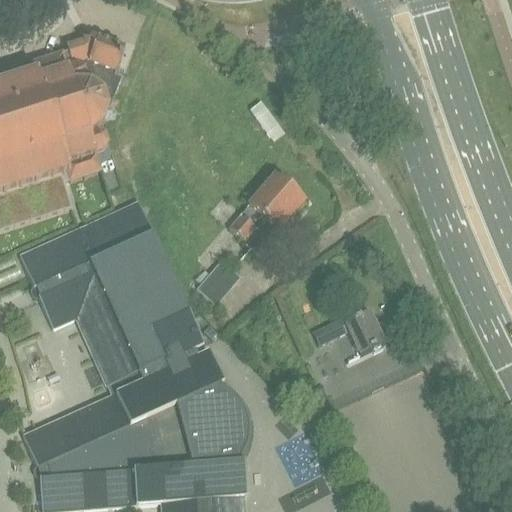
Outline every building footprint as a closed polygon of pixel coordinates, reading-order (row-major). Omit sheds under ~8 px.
[(0,234),(72,211),(74,210),(65,185),(70,183),(71,183),(71,184),(84,180),(84,182),(89,180),(88,179),(101,174),(96,158),(104,156),(109,149),(104,131),(109,116),(109,112),(111,112),(114,105),(119,107),(123,97),(118,95),(123,82),(121,81),(116,79),(126,52),(100,41),(99,43),(92,41),(90,41),(84,44),(83,44),(67,49),(69,55),(64,57),(63,55),(61,56),(61,58),(51,61),(51,59),(46,61),(47,63),(36,66),(36,64),(33,65),(34,69),(25,72),(24,70),(22,71),(22,72),(23,74),(21,78),(3,84),(4,86),(0,87),(0,234)] [(296,194),(293,194),(275,179),(240,220),(241,221),(231,233),(261,259),(307,206),(301,201),(301,198),(296,194)] [(240,462),(242,458),(244,455),(245,452),(247,448),(248,444),(248,441),(249,437),(249,433),(249,429),(245,414),(243,411),(241,408),(239,404),(236,401),(234,399),(231,396),(228,394),(225,392),(221,390),(220,388),(223,386),(209,355),(203,357),(200,350),(203,348),(185,309),(138,205),(19,259),(33,291),(35,290),(40,300),(38,300),(52,332),(81,319),(85,328),(80,331),(107,390),(111,388),(115,397),(23,439),(37,471),(40,481),(42,511),(88,511),(165,506),(165,511),(244,511),(245,507),(241,507),(240,500),(247,499),(244,464),(240,465),(240,464),(240,462)] [(196,292),(216,309),(240,281),(221,264),(196,292)] [(382,352),(381,349),(385,347),(369,315),(357,322),(354,316),(312,337),(319,350),(348,335),(360,359),(372,353),(374,357),(382,352)]
